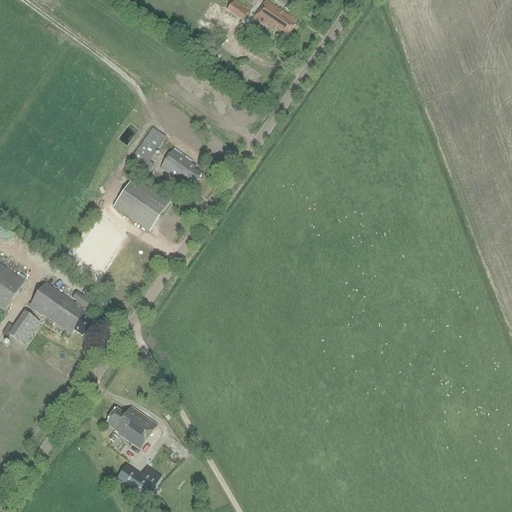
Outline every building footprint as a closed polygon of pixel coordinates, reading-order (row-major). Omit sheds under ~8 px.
[(235,1),(228,11),(243,22),(250,11),(235,1)] [(273,27),(288,37),(298,22),(266,1),(255,18),(271,30),(273,27)] [(283,9),(289,12),(293,6),(287,2),(283,9)] [(212,4),(204,14),(227,31),(235,20),(212,4)] [(166,138),(152,129),(139,148),(139,147),(127,165),(146,177),(154,166),(149,163),(166,138)] [(192,191),(203,175),(195,170),(197,167),(192,164),(193,162),(175,149),(161,169),(192,191)] [(133,179),(114,207),(150,233),(170,205),(133,179)] [(167,197),(173,201),(182,188),(177,184),(167,197)] [(0,308),(5,312),(24,284),(0,267),(0,308)] [(75,305),(45,285),(30,307),(72,336),(75,332),(83,338),(94,323),(85,317),(94,305),(77,293),(73,300),(77,303),(75,305)] [(23,345),(38,323),(24,313),(8,335),(23,345)] [(141,450),(157,427),(131,409),(126,416),(117,409),(106,425),(119,434),(119,435),(141,450)] [(117,438),(113,435),(109,440),(114,443),(117,438)] [(127,465),(117,479),(147,500),(156,486),(127,465)]
